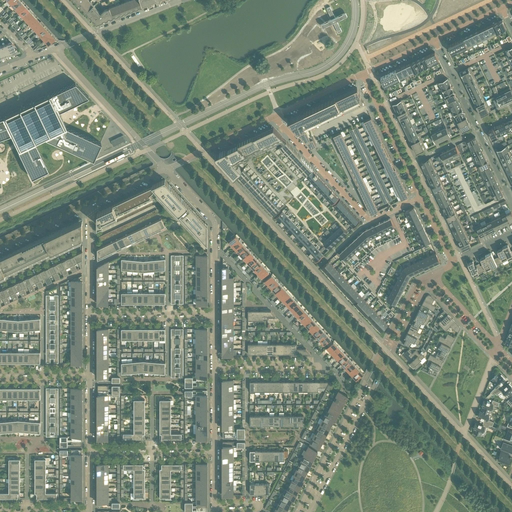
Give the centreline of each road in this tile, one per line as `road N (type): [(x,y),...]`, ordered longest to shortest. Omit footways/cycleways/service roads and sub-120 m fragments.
road 1 (residential): [(420,278),(297,511)]
road 2 (residential): [(308,511),(426,284)]
road 3 (residential): [(433,40),(511,203)]
road 4 (unclassified): [(164,169),(55,48)]
road 5 (unclassified): [(371,221),(273,117)]
road 6 (residential): [(362,74),(420,198)]
road 7 (unclassified): [(55,48),(181,0)]
road 8 (unclassified): [(164,169),(273,117)]
